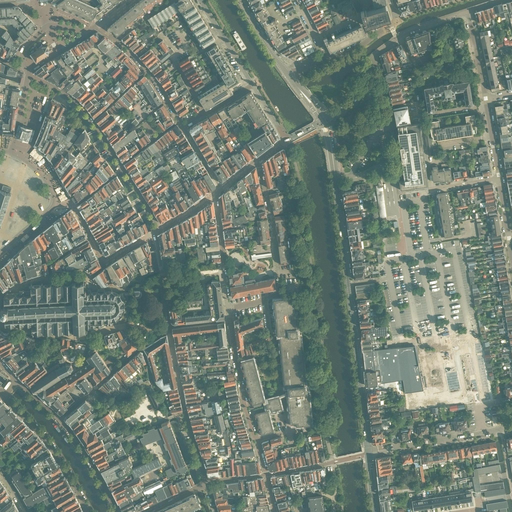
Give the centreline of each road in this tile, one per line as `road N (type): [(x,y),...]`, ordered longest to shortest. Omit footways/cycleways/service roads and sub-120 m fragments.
road 1 (secondary): [(368,453),(335,179)]
road 2 (residential): [(227,307),(220,189),(182,127)]
road 3 (residential): [(205,484),(168,326),(155,334)]
road 4 (residential): [(3,394),(47,440),(89,511)]
road 5 (residential): [(335,179),(349,177),(370,139),(389,124),(383,83),(366,75)]
road 6 (residential): [(257,441),(227,307)]
road 7 (residential): [(182,127),(148,73),(96,26)]
road 8 (residential): [(366,75),(376,53),(400,35),(467,11)]
